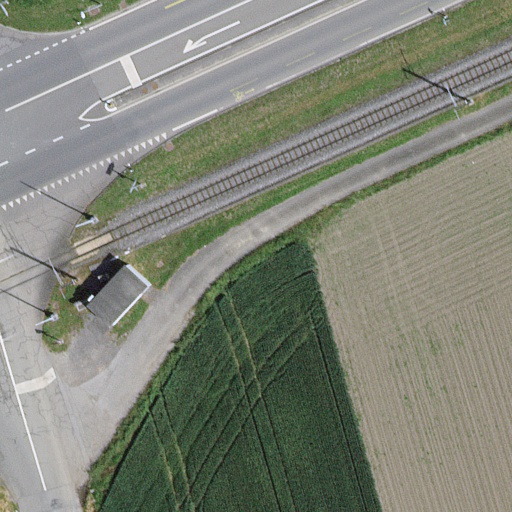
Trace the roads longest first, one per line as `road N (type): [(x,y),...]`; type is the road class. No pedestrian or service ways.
road 1 (secondary): [(0,181),(411,0)]
road 2 (secondary): [(216,0),(0,95)]
